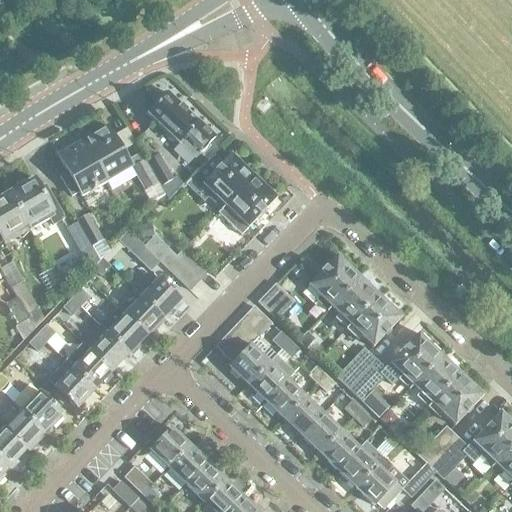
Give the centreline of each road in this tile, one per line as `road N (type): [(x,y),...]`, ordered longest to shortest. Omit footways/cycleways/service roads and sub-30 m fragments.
road 1 (residential): [(167,362),(321,207),(335,208),(511,376)]
road 2 (tertiary): [(511,214),(302,0)]
road 3 (residential): [(321,511),(167,362)]
road 4 (residential): [(23,511),(167,362)]
road 5 (tertiary): [(125,65),(272,0)]
road 6 (tertiary): [(0,140),(125,65)]
